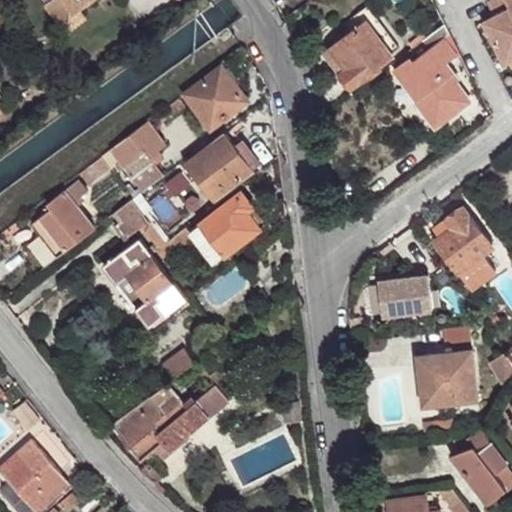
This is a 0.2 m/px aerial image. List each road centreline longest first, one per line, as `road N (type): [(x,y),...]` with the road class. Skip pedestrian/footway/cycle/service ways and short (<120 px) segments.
road 1 (residential): [(248,0),(273,34),(289,77),(321,265)]
road 2 (residential): [(321,265),(356,511)]
road 3 (residential): [(0,326),(126,486),(157,511)]
road 4 (residential): [(511,130),(321,265)]
